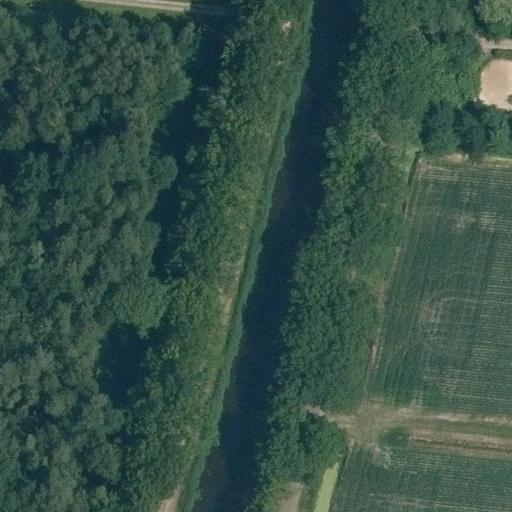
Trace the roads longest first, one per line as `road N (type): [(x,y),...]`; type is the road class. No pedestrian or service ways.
road 1 (track): [(161,511),(290,0)]
road 2 (unclassified): [(287,511),(414,0)]
